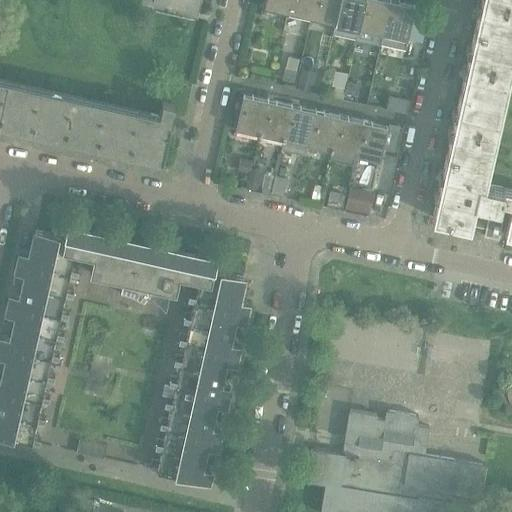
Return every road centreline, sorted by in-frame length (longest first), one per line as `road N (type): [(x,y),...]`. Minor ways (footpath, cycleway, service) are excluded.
road 1 (residential): [(257,511),(301,228)]
road 2 (residential): [(454,0),(396,249)]
road 3 (residential): [(189,202),(237,0)]
road 4 (residential): [(189,202),(3,162)]
